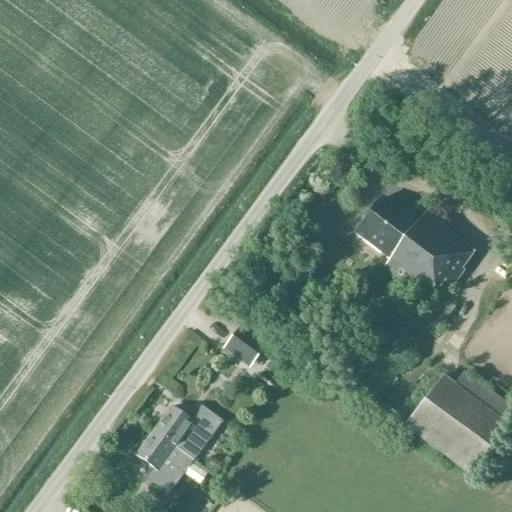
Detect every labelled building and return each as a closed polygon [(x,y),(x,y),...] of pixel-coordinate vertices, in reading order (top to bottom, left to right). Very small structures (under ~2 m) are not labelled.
[(383,199),(354,236),(388,262),(381,272),(435,312),(465,273),(463,271),(475,253),(425,215),(417,222),(383,199)] [(222,351),(249,370),(266,346),(240,327),(222,351)] [(442,377),(439,381),(404,428),(469,478),(508,426),(508,425),(511,418),(511,410),(483,389),(475,401),(442,377)] [(194,407),(186,418),(171,407),(152,433),(193,463),(222,423),(202,408),(194,407)] [(167,498),(193,463),(152,433),(134,457),(155,471),(147,483),(167,498)]
